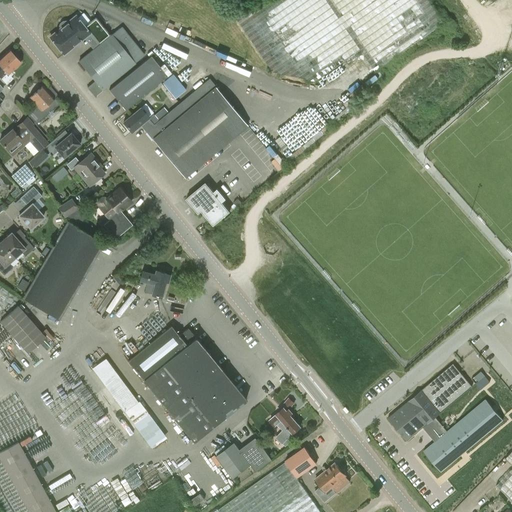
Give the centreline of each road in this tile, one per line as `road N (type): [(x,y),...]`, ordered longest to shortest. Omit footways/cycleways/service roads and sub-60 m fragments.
road 1 (secondary): [(410,511),(46,61)]
road 2 (unknown): [(144,459),(102,466),(72,459),(14,391)]
road 3 (unknown): [(144,459),(76,361),(61,354)]
road 4 (unknown): [(218,275),(112,354)]
road 5 (unknown): [(287,372),(250,408),(187,448)]
road 6 (unknown): [(187,448),(112,354)]
